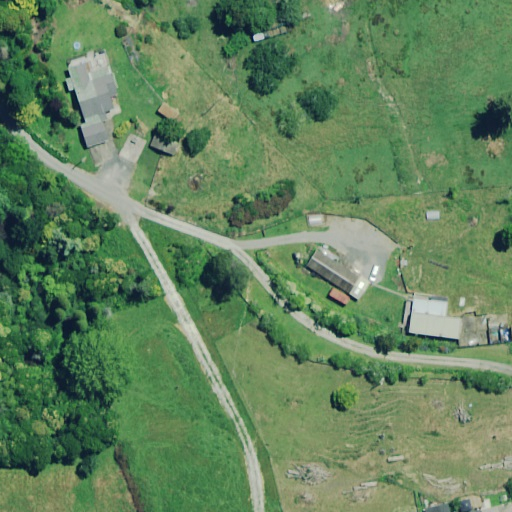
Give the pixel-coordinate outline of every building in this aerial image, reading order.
[(287,15),(246,27),(251,43),(292,31),(287,15)] [(106,121),(103,113),(111,110),(107,97),(115,94),(107,69),(88,75),(84,63),(67,68),(70,78),(64,80),(67,92),(74,90),(82,119),(85,126),(78,128),(81,137),(79,138),(83,148),(98,143),(99,146),(108,143),(102,122),(106,121)] [(177,114),(160,104),(155,112),(172,122),(177,114)] [(179,141),(159,132),(141,175),(161,183),(179,141)] [(144,142),(129,134),(118,157),(134,164),(144,142)] [(305,267),(334,285),(327,297),(344,307),(350,297),(357,301),(368,283),(334,263),(339,256),(319,244),(305,267)] [(445,304),(412,300),(408,334),(458,339),(460,319),(444,318),(445,304)]
